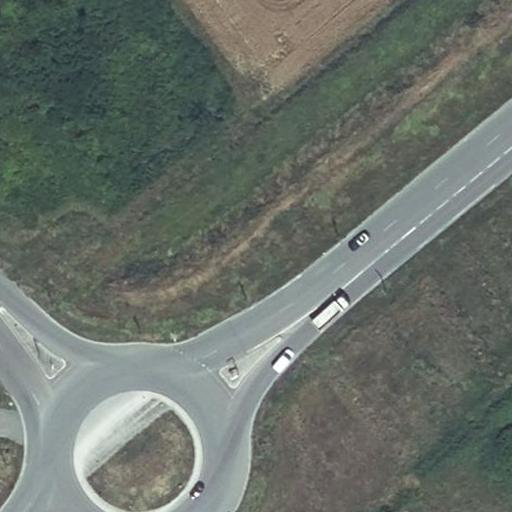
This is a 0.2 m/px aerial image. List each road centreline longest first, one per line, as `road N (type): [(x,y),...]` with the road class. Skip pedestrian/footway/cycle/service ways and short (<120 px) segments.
road 1 (secondary): [(339,291),(511,147)]
road 2 (secondary): [(339,291),(162,370)]
road 3 (secondary): [(226,425),(339,291)]
road 4 (tertiary): [(122,368),(72,348),(0,299)]
